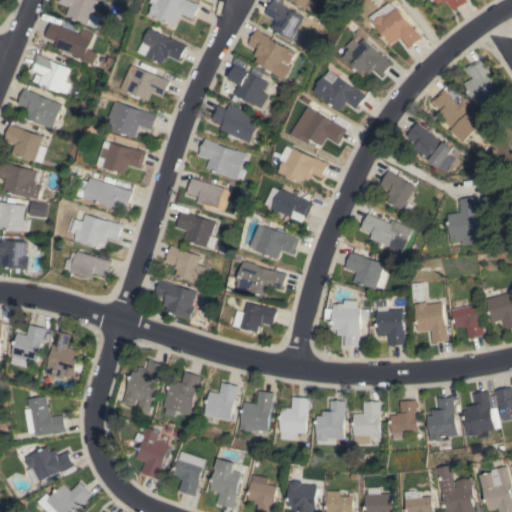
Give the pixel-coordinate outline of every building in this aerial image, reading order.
[(66,15),(70,6),(59,2),(59,0),(98,0),(93,14),(100,17),(96,27),(66,15)] [(190,0),(196,3),(196,2),(201,5),(194,19),(183,13),(177,25),(152,14),(154,8),(156,4),(152,2),(152,0),(190,0)] [(270,28),(275,19),(265,14),(273,0),(275,0),(285,5),(284,6),(304,17),(291,40),(270,28)] [(317,0),(311,12),(289,0),(317,0)] [(467,0),(468,1),(454,10),(448,0),(444,3),(443,1),(437,5),(434,0),(467,0)] [(375,23),(376,22),(372,17),(390,2),(397,8),(398,7),(422,37),(410,47),(401,36),(392,44),(375,23)] [(51,21),(56,23),(55,24),(64,27),(66,22),(94,33),(87,52),(93,55),(90,63),(73,56),(74,54),(60,49),(55,47),(57,42),(45,37),(51,21)] [(151,28),(183,44),(184,43),(188,45),(180,60),(170,55),(168,59),(166,58),(163,64),(148,56),(153,45),(144,41),(151,28)] [(256,29),(260,31),(260,32),(269,37),(268,37),(287,48),(288,48),(295,52),(289,63),(283,60),(281,63),(290,68),(284,79),(273,73),(273,72),(256,62),(258,57),(254,55),(258,48),(249,43),(256,29)] [(348,53),(347,52),(351,49),(348,46),(355,38),(361,44),(365,39),(390,61),(390,60),(394,64),(392,67),(391,66),(385,72),(386,73),(384,76),(375,68),(370,74),(366,70),(363,73),(348,60),(347,60),(344,57),(348,53)] [(61,93),(38,84),(42,74),(30,70),(37,53),(43,55),(43,56),(50,59),(49,60),(71,68),(61,93)] [(472,78),(466,67),(481,58),(489,72),(488,72),(499,91),(491,95),(495,101),(483,109),(477,104),(464,83),(472,78)] [(133,64),(158,75),(171,81),(164,96),(154,91),(150,100),(123,88),(133,64)] [(237,65),(268,82),(263,92),(269,95),(262,108),(255,104),(255,105),(234,94),(239,84),(229,79),(237,65)] [(356,88),(366,96),(357,109),(347,101),(341,110),(323,96),(323,97),(315,91),(320,84),(319,83),(325,75),(326,76),(331,70),(356,88)] [(24,89),(37,94),(63,104),(53,129),(26,118),(28,112),(27,111),(28,107),(18,103),(24,89)] [(462,100),(469,106),(465,110),(468,113),(470,110),(483,121),(464,142),(451,130),(452,128),(438,115),(442,110),(432,101),(444,89),(448,93),(447,94),(458,103),(462,100)] [(116,101),(142,110),(143,110),(153,114),(153,113),(158,114),(153,130),(140,125),(136,137),(109,128),(113,118),(111,117),(116,101)] [(229,103),(252,114),(249,119),(259,123),(250,143),(221,129),(223,124),(211,118),(217,105),(226,109),(229,103)] [(347,129),(339,143),(328,137),(323,145),(313,139),(310,144),(292,133),(309,106),(334,121),(338,115),(349,122),(346,128),(347,129)] [(442,142),(443,141),(453,149),(449,154),(455,159),(445,172),(438,167),(438,168),(429,162),(430,161),(428,160),(429,159),(414,148),(417,143),(407,136),(416,123),(442,142)] [(10,124),(11,124),(10,125),(42,136),(41,138),(49,141),(41,165),(33,162),(33,161),(12,153),(15,144),(4,140),(10,124)] [(205,138),(209,140),(217,143),(216,144),(236,150),(246,153),(241,169),(245,171),(242,179),(238,177),(237,179),(227,176),(227,175),(207,167),(210,158),(199,155),(205,138)] [(105,141),(132,149),(132,148),(147,152),(142,168),(129,164),(127,174),(98,165),(105,141)] [(294,148),(294,147),(315,157),(325,162),(325,161),(330,164),(329,167),(328,166),(324,174),(325,175),(323,178),(313,173),(310,180),(305,177),(302,182),(284,173),(284,174),(280,172),(283,167),(282,166),(284,161),(281,160),(281,158),(287,146),(289,146),(294,148)] [(0,159),(2,160),(2,161),(11,164),(11,165),(34,171),(36,172),(34,180),(36,181),(35,185),(41,186),(38,199),(29,197),(28,198),(2,191),(6,178),(0,176),(0,159)] [(389,170),(393,173),(401,178),(401,179),(415,186),(403,210),(387,201),(389,197),(388,196),(390,190),(380,185),(389,170)] [(91,178),(129,190),(129,189),(133,191),(128,207),(116,203),(114,208),(109,206),(84,198),(91,178)] [(225,188),(224,192),(229,194),(224,209),(219,207),(218,208),(203,203),(203,204),(197,202),(199,197),(187,193),(192,178),(225,188)] [(274,187),(280,189),(281,188),(313,203),(307,217),(295,212),(292,217),(286,215),(287,214),(272,208),(273,207),(267,204),(274,187)] [(474,196),(475,201),(474,201),(476,210),(475,210),(479,234),(462,237),(463,240),(457,241),(457,240),(452,241),(448,214),(461,212),(459,199),(474,196)] [(0,200),(3,201),(3,202),(25,205),(23,219),(24,220),(23,229),(21,229),(21,231),(0,228),(0,200)] [(28,215),(44,217),(45,204),(29,202),(28,215)] [(194,215),(193,215),(215,222),(211,235),(216,237),(213,248),(207,246),(207,247),(184,240),(187,230),(177,227),(181,211),(194,215)] [(390,223),(391,219),(413,229),(407,242),(403,240),(399,250),(390,246),(388,250),(379,246),(380,242),(376,240),(376,241),(370,238),(373,233),(361,228),(368,213),(390,223)] [(86,214),(107,220),(118,223),(124,224),(123,227),(122,227),(119,236),(120,237),(119,239),(109,236),(106,244),(100,242),(99,247),(80,240),(80,241),(76,240),(77,234),(76,234),(77,233),(72,232),(76,219),(83,221),(86,214)] [(260,224),(265,226),(266,225),(277,230),(278,227),(281,229),(280,231),(286,233),(300,239),(294,254),(282,249),(278,259),(256,250),(257,248),(251,246),(260,224)] [(0,238),(5,239),(5,240),(26,241),(26,257),(28,257),(28,263),(27,263),(27,269),(22,269),(22,268),(0,267),(0,238)] [(171,245),(175,246),(175,247),(184,250),(184,251),(200,256),(197,264),(207,268),(202,284),(175,275),(177,269),(174,268),(175,264),(166,261),(171,245)] [(78,251),(107,260),(107,259),(112,261),(107,277),(94,273),(92,278),(71,271),(78,251)] [(376,289),(353,281),(357,271),(345,268),(351,251),(355,253),(363,256),(384,263),(376,289)] [(282,290),(269,286),(266,296),(236,286),(244,261),(247,262),(247,261),(258,264),(258,266),(273,270),(282,273),(282,272),(287,274),(282,290)] [(166,311),(168,306),(163,305),(166,297),(155,294),(160,279),(164,280),(173,284),(196,292),(191,307),(194,308),(192,313),(191,313),(189,319),(166,311)] [(511,328),(505,330),(502,319),(492,322),(486,298),(511,291),(511,294),(511,328)] [(376,311),(378,311),(377,299),(387,298),(388,310),(403,309),(405,344),(389,345),(388,334),(378,335),(376,311)] [(483,329),(484,329),(485,334),(469,338),(466,327),(462,328),(462,326),(456,327),(451,310),(452,309),(451,303),(465,299),(467,306),(477,304),(483,329)] [(241,301),(247,303),(248,302),(263,307),(264,306),(273,308),(274,308),(278,309),(274,325),(264,323),(263,327),(260,326),(258,332),(234,325),(241,301)] [(414,305),(421,304),(420,302),(426,301),(427,304),(430,303),(430,304),(442,302),(447,335),(448,335),(449,340),(433,343),(431,329),(419,332),(414,305)] [(345,335),(337,335),(337,329),(333,329),(333,309),(333,304),(339,304),(339,303),(345,303),(345,306),(360,307),(360,330),(360,346),(357,346),(357,345),(348,345),(348,346),(345,346),(345,335)] [(27,335),(30,324),(46,328),(45,333),(43,341),(42,340),(36,362),(30,361),(28,367),(10,363),(12,356),(11,356),(17,333),(27,335)] [(55,335),(56,330),(71,334),(67,347),(80,351),(74,373),(73,378),(64,376),(63,379),(45,374),(55,335)] [(133,371),(138,372),(139,366),(147,369),(150,358),(153,360),(153,361),(162,364),(162,362),(165,363),(164,369),(163,369),(160,380),(159,379),(153,400),(149,414),(136,410),(139,400),(136,399),(134,405),(123,402),(133,371)] [(163,406),(166,395),(167,396),(171,381),(177,382),(178,381),(182,382),(185,371),(201,376),(190,414),(163,406)] [(205,415),(210,391),(219,393),(222,383),(239,386),(238,390),(237,390),(235,399),(234,399),(230,420),(205,415)] [(497,395),(496,395),(495,390),(511,387),(511,418),(501,420),(497,395)] [(258,391),(274,393),(273,398),(272,398),(267,431),(252,429),(252,430),(239,429),(240,424),(241,424),(243,404),(243,401),(257,403),(258,391)] [(472,436),(471,435),(466,436),(462,411),(467,410),(467,406),(474,404),(472,394),(488,391),(489,396),(494,395),(500,427),(494,428),(494,429),(487,430),(488,437),(478,438),(477,435),(472,436)] [(426,410),(439,408),(438,397),(441,397),(441,398),(451,397),(451,396),(453,395),(457,435),(442,437),(442,439),(430,441),(426,410)] [(47,396),(48,406),(49,406),(50,412),(52,412),(52,416),(64,414),(66,430),(36,435),(37,439),(15,442),(13,434),(27,432),(24,406),(29,405),(28,399),(47,396)] [(282,407),(291,408),(292,396),(309,398),(309,403),(308,412),(307,412),(305,433),(296,433),(296,440),(280,438),(280,431),(279,431),(282,407)] [(317,444),(317,440),(315,440),(316,435),(316,436),(317,416),(322,416),(322,411),(330,411),(330,400),(346,401),(346,405),(345,405),(343,439),(335,439),(335,445),(317,444)] [(390,415),(396,415),(396,413),(400,413),(399,401),(416,400),(417,406),(416,407),(418,433),(419,433),(419,438),(393,440),(393,433),(391,433),(390,415)] [(354,413),(363,413),(363,402),(381,401),(381,407),(380,407),(380,437),(369,437),(369,444),(354,444),(354,413)] [(146,462),(137,458),(143,442),(135,439),(138,432),(143,434),(147,426),(151,428),(152,427),(158,429),(158,430),(161,432),(157,440),(170,445),(162,465),(159,474),(157,479),(141,472),(146,462)] [(48,447),(50,451),(55,449),(58,455),(67,451),(74,464),(34,484),(27,470),(31,468),(25,457),(28,455),(29,456),(48,447)] [(204,466),(199,480),(200,480),(196,491),(197,491),(195,495),(179,490),(183,479),(179,478),(180,476),(173,474),(179,457),(204,466)] [(219,458),(236,463),(234,471),(242,473),(237,494),(235,503),(236,503),(234,508),(217,503),(220,492),(211,490),(219,458)] [(511,479),(511,489),(511,490),(511,493),(511,511),(499,511),(499,508),(489,510),(481,475),(493,472),(492,469),(509,466),(511,479)] [(254,474),(270,477),(268,484),(278,486),(272,511),(257,511),(259,504),(255,503),(255,500),(249,499),(254,474)] [(457,487),(458,487),(457,481),(473,478),(474,485),(473,485),(475,498),(472,499),(473,504),(474,504),(475,511),(453,511),(447,511),(441,477),(454,474),(457,487)] [(292,483),(291,483),(291,481),(297,481),(297,480),(304,481),(303,483),(319,485),(317,508),(318,508),(317,511),(301,511),(302,511),(294,511),(295,506),(289,506),(292,483)] [(58,511),(47,500),(64,484),(71,491),(79,482),(92,494),(88,498),(87,498),(80,505),(72,511),(58,511)] [(368,511),(368,494),(370,494),(370,487),(383,487),(383,493),(394,493),(394,511),(368,511)] [(408,511),(407,491),(417,490),(417,491),(423,491),(424,497),(433,496),(434,511),(435,510),(435,511),(408,511)] [(350,493),(355,493),(354,511),(328,511),(329,491),(342,491),(341,496),(350,496),(350,493)]
